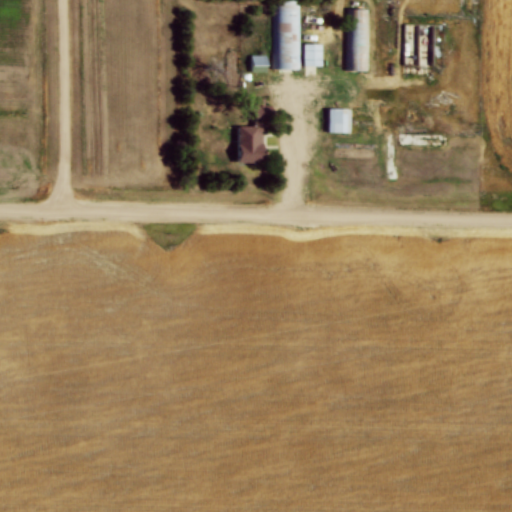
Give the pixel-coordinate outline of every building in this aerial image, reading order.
[(273,1),(297,1),(297,67),(273,67),(273,1)] [(347,8),(366,9),(366,68),(347,68),(347,8)] [(301,44),(320,44),(320,64),(301,64),(301,44)] [(249,54),(264,54),(264,68),(249,68),(249,54)] [(327,108),(347,108),(347,129),(326,129),(327,108)] [(236,124),(263,125),(263,134),(260,134),(259,161),(236,161),(236,124)]
